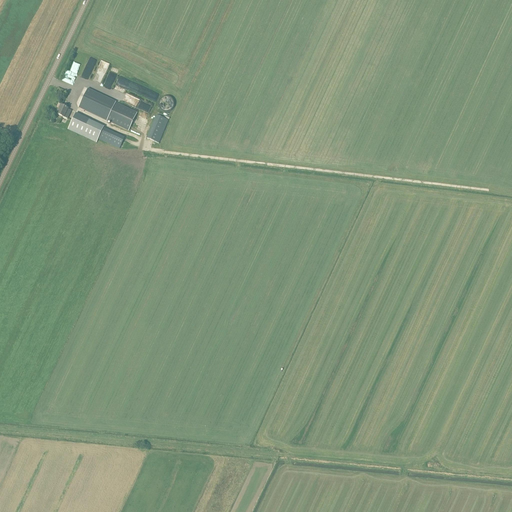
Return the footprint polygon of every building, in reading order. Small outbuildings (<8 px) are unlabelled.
[(89,80),(97,58),(90,55),(82,77),(89,80)] [(74,85),(78,75),(77,75),(81,65),(73,62),(69,72),(66,70),(62,81),(74,85)] [(130,81),(130,80),(119,76),(114,88),(123,92),(124,88),(130,91),(133,82),(130,81)] [(88,89),(79,108),(107,122),(107,121),(128,131),(137,113),(116,103),(88,89)] [(69,109),(61,105),(59,111),(58,110),(57,114),(67,119),(71,111),(68,110),(69,109)] [(104,126),(76,113),(68,129),(96,142),(98,139),(119,149),(124,138),(103,128),(104,126)] [(169,120),(156,115),(147,138),(159,144),(169,120)]
